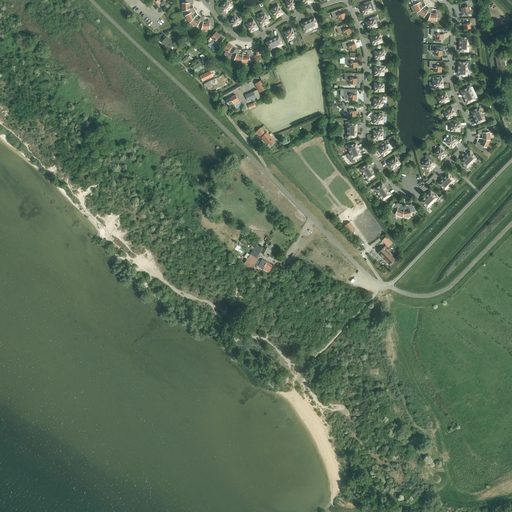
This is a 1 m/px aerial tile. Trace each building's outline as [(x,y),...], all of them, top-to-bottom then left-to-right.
[(185,0),(186,3),(182,3),(182,12),(186,10),(188,10),(188,5),(189,5),(188,4),(194,4),(193,0),(192,0),(185,0)] [(293,0),(289,0),(287,1),(289,9),(296,7),(293,0)] [(414,6),(411,7),(413,12),(416,11),(417,12),(417,13),(421,10),(419,6),(421,5),(420,4),(424,2),(423,0),(414,0),(417,3),(413,5),(414,6)] [(471,0),(468,0),(460,3),(461,6),(460,7),(462,13),(470,10),(469,7),(473,6),(471,0)] [(227,1),(221,7),(226,12),(232,6),(227,1)] [(364,6),(361,7),(364,14),(371,11),(374,10),(371,1),(363,3),(364,6)] [(278,6),(272,10),(276,17),(282,13),(278,6)] [(421,10),(417,13),(424,17),(426,14),(429,17),(430,16),(432,9),(429,7),(427,11),(425,11),(425,12),(421,10)] [(188,14),(185,16),(189,23),(190,23),(193,19),(191,15),(192,15),(191,14),(196,11),(194,8),(188,10),(186,10),(188,14)] [(343,8),(331,12),(333,19),(337,17),(338,20),(346,18),(343,8)] [(429,17),(428,20),(436,21),(437,17),(441,18),(440,10),(436,10),(436,14),(436,15),(434,15),(434,16),(430,16),(429,17)] [(265,15),(258,18),(262,25),(269,22),(265,15)] [(193,19),(190,23),(197,27),(199,24),(202,26),(203,24),(204,18),(201,16),(199,21),(198,20),(197,21),(193,19)] [(235,16),(230,23),(236,27),(240,20),(235,16)] [(370,21),(366,22),(369,29),(377,26),(376,26),(379,25),(376,16),(369,19),(370,21)] [(505,23),(502,17),(493,21),(496,27),(505,23)] [(202,26),(201,29),(210,29),(210,25),(214,25),(212,18),(208,18),(208,23),(207,23),(207,24),(203,24),(202,26)] [(475,18),(463,19),(463,29),(472,29),(471,25),(476,25),(475,18)] [(314,19),(308,21),(312,29),(317,26),(318,28),(320,27),(318,24),(317,24),(314,19)] [(253,21),(247,24),(251,31),(257,28),(253,21)] [(308,21),(302,24),(305,30),(303,31),(305,34),(307,34),(306,31),(312,29),(308,21)] [(348,23),(336,27),(339,34),(343,32),(344,36),(351,33),(348,23)] [(431,28),(431,35),(435,36),(435,39),(435,42),(441,42),(441,39),(443,39),(444,29),(431,28)] [(291,29),(285,32),(289,40),(295,37),(295,39),(298,37),(296,32),(293,33),(291,29)] [(213,40),(210,43),(215,48),(217,45),(219,43),(216,41),(217,39),(220,35),(216,32),(211,38),(213,40)] [(165,35),(161,40),(162,41),(162,42),(169,49),(174,43),(165,35)] [(379,35),(372,38),(374,44),(382,42),(379,35)] [(460,38),(460,44),(468,45),(469,38),(471,39),(471,36),(467,36),(467,38),(460,38)] [(279,37),(273,40),(276,47),(282,45),(283,47),(285,46),(283,42),(281,43),(279,37)] [(353,39),(342,43),(344,49),(348,48),(349,51),(357,48),(353,39)] [(273,40),(267,43),(270,49),(268,49),(270,53),(272,52),(271,50),(276,47),(273,40)] [(228,43),(223,49),(226,51),(223,55),(229,59),(232,55),(232,54),(229,52),(230,50),(229,50),(232,46),(228,43)] [(460,44),(460,51),(466,51),(466,53),(470,53),(470,51),(468,51),(468,45),(460,44)] [(430,45),(430,52),(434,52),(434,55),(445,56),(445,53),(443,52),(443,45),(430,45)] [(257,55),(253,56),(254,58),(256,62),(262,59),(260,55),(263,54),(260,46),(255,48),(257,52),(256,53),(257,55)] [(232,54),(232,55),(235,57),(234,60),(242,63),(242,58),(238,56),(239,55),(238,55),(240,50),(236,49),(232,54)] [(242,58),(242,63),(250,62),(250,58),(254,58),(253,56),(251,50),(247,51),(248,56),(247,56),(247,57),(242,58)] [(499,80),(507,79),(503,51),(495,52),(499,80)] [(345,57),(345,64),(349,64),(349,67),(357,67),(358,57),(345,57)] [(196,67),(194,68),(196,72),(204,67),(200,62),(202,61),(201,59),(198,61),(199,63),(195,66),(196,67)] [(430,61),(429,68),(433,68),(433,71),(440,72),(440,74),(444,74),(444,69),(442,69),(442,62),(430,61)] [(459,63),(459,69),(467,70),(467,63),(470,63),(470,61),(466,61),(466,63),(459,63)] [(375,68),(375,75),(383,75),(384,68),(386,68),(386,65),(379,65),(379,68),(375,68)] [(459,69),(458,75),(465,76),(465,78),(469,78),(469,76),(467,76),(467,70),(459,69)] [(207,72),(200,76),(203,81),(213,76),(210,71),(209,71),(207,72)] [(357,73),(345,73),(345,80),(349,80),(349,83),(357,84),(357,73)] [(439,77),(433,78),(433,81),(434,88),(443,87),(442,80),(440,80),(439,77)] [(260,81),(255,83),(260,92),(265,89),(263,84),(266,83),(264,79),(260,81)] [(241,84),(224,93),(225,95),(226,95),(226,96),(242,87),(241,84)] [(468,88),(462,91),(464,97),(472,94),(469,88),(471,87),(470,85),(467,87),(468,88)] [(341,89),(340,96),(344,96),(344,100),(348,100),(357,100),(357,90),(352,89),(344,89),(341,89)] [(254,91),(245,95),(246,97),(248,101),(256,97),(254,91)] [(445,94),(438,98),(441,104),(448,100),(445,94)] [(472,94),(464,97),(467,103),(473,100),(474,102),(477,100),(477,98),(474,99),(472,94)] [(235,95),(226,100),(229,104),(233,102),(236,108),(241,105),(235,95)] [(379,100),(375,100),(375,107),(383,107),(383,97),(379,97),(379,100)] [(340,105),(340,108),(344,108),(344,112),(348,112),(348,116),(356,116),(357,106),(340,105)] [(478,109),(472,111),(475,117),(482,114),(479,108),(481,107),(481,105),(477,107),(478,109)] [(452,108),(445,112),(448,118),(455,115),(452,108)] [(374,116),(374,123),(383,123),(383,113),(379,113),(379,116),(374,116)] [(482,114),(475,117),(477,123),(483,120),(484,122),(488,120),(487,118),(485,119),(482,114)] [(346,122),(346,124),(348,124),(348,130),(356,130),(356,124),(350,124),(350,122),(346,122)] [(260,128),(256,132),(260,136),(265,132),(263,131),(267,128),(264,125),(261,128),(260,128)] [(486,128),(478,130),(478,134),(483,134),(483,135),(485,135),(485,139),(490,140),(490,132),(486,132),(486,128)] [(348,136),(345,136),(345,138),(349,138),(349,137),(356,137),(356,130),(348,130),(348,136)] [(267,132),(261,138),(267,144),(268,143),(271,145),(275,141),(271,137),(273,135),(271,133),(269,135),(267,132)] [(447,135),(444,139),(446,142),(452,147),(457,142),(451,136),(450,137),(447,135)] [(477,141),(475,145),(481,150),(483,146),(487,148),(490,140),(485,139),(483,143),(482,142),(482,143),(477,141)] [(349,144),(345,146),(346,148),(348,147),(351,153),(358,150),(356,144),(350,146),(349,144)] [(388,144),(379,150),(383,155),(390,151),(392,149),(388,144)] [(440,148),(435,153),(441,159),(446,154),(443,151),(445,149),(441,145),(439,147),(440,148)] [(358,150),(347,154),(349,160),(351,159),(351,161),(355,160),(354,158),(361,156),(358,150)] [(470,152),(465,157),(471,163),(475,158),(477,160),(479,158),(476,156),(475,157),(470,152)] [(426,158),(422,162),(424,164),(424,165),(429,170),(434,165),(432,163),(434,161),(427,154),(425,156),(426,158)] [(465,157),(461,162),(466,166),(464,167),(467,170),(469,169),(467,167),(471,163),(465,157)] [(395,158),(389,163),(393,168),(399,164),(395,158)] [(361,167),(358,169),(359,171),(361,169),(365,174),(371,170),(368,164),(362,168),(361,167)] [(371,170),(365,174),(368,179),(366,181),(368,182),(371,180),(370,179),(375,175),(371,170)] [(448,174),(444,179),(449,185),(454,180),(455,182),(457,181),(454,178),(453,179),(448,174)] [(444,179),(439,184),(444,188),(442,190),(445,192),(447,191),(445,189),(449,185),(444,179)] [(376,187),(372,189),(374,191),(376,190),(379,195),(386,190),(382,185),(377,188),(376,187)] [(386,190),(379,195),(383,200),(381,201),(382,203),(385,200),(384,199),(390,195),(386,190)] [(431,192),(426,197),(432,203),(436,198),(438,200),(439,198),(437,196),(435,197),(431,192)] [(426,197),(421,201),(426,206),(425,207),(428,210),(429,209),(427,207),(432,203),(426,197)] [(396,211),(395,214),(403,217),(404,205),(397,203),(392,209),(396,211)] [(404,205),(403,217),(411,216),(411,212),(415,211),(412,204),(404,205)] [(350,233),(355,230),(350,222),(344,226),(350,233)] [(378,253),(389,265),(396,258),(387,249),(390,245),(384,238),(382,241),(386,245),(378,253)] [(266,246),(262,253),(265,255),(270,246),(266,244),(265,246),(266,246)] [(252,252),(245,263),(252,268),(254,265),(256,267),(259,262),(257,260),(256,259),(263,249),(257,245),(252,252)] [(262,259),(258,266),(263,269),(269,272),(273,265),(267,262),(262,259)]
